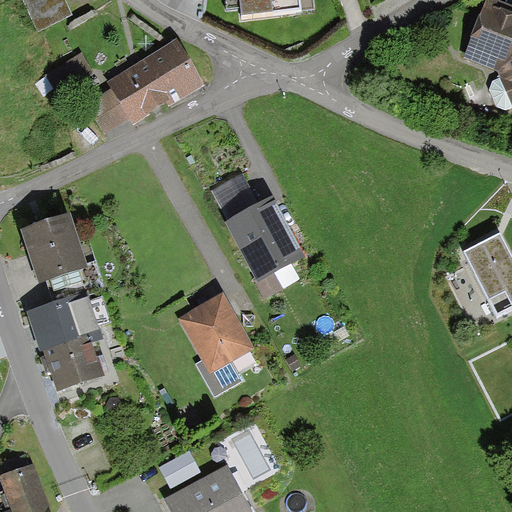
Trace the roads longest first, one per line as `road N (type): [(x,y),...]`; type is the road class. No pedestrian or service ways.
road 1 (residential): [(255,65),(219,95),(0,204)]
road 2 (residential): [(313,89),(511,172)]
road 3 (residential): [(431,0),(358,40),(313,89)]
road 4 (residential): [(30,384),(87,511)]
road 5 (residential): [(139,0),(255,65)]
